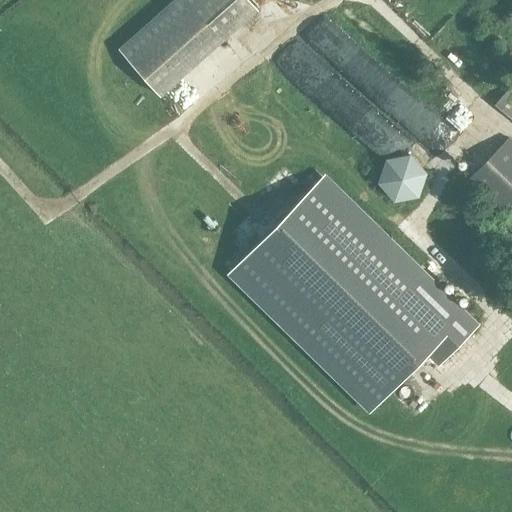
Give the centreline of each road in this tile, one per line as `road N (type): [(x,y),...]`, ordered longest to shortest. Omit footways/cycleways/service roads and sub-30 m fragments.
road 1 (track): [(333,0),(59,208),(37,206),(0,165)]
road 2 (track): [(370,0),(511,129)]
